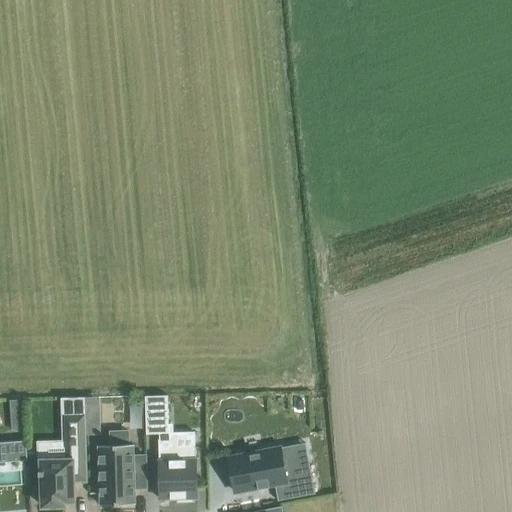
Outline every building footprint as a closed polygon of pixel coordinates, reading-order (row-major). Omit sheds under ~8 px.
[(217,394),(207,395),(207,409),(218,408),(217,394)] [(168,395),(145,396),(146,434),(148,434),(148,432),(158,432),(158,433),(169,433),(168,395)] [(64,501),(74,501),(73,472),(87,472),(85,398),(63,399),(65,455),(48,455),(49,460),(39,460),(39,475),(42,475),(43,506),(64,506),(64,501)] [(98,445),(100,505),(135,504),(135,488),(147,488),(146,455),(134,455),(133,444),(129,444),(128,431),(110,432),(111,445),(98,445)] [(160,499),(178,498),(179,501),(193,501),(192,498),(197,498),(196,446),(175,447),(175,438),(159,439),(160,499)] [(0,441),(0,462),(27,460),(25,440),(0,441)] [(258,488),(258,489),(270,487),(270,486),(287,483),(280,447),(229,457),(235,492),(258,488)]
